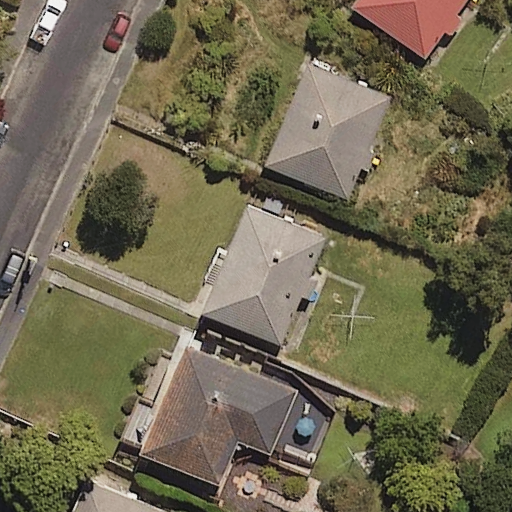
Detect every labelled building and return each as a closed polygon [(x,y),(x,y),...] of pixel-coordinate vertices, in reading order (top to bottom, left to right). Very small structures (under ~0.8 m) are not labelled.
[(357,0),(426,50),(443,28),(451,34),(465,14),(458,8),(463,0),(357,0)] [(347,189),(357,166),(365,169),(374,149),(366,145),(389,90),(307,54),(264,154),(347,189)] [(246,198),(225,246),(218,243),(194,300),(280,337),(301,289),(315,295),(322,279),(308,273),(325,233),(246,198)] [(272,450),(300,388),(266,374),(270,366),(188,330),(156,401),(142,395),(123,437),(218,478),(237,435),(272,450)] [(167,511),(168,510),(89,472),(69,511),(167,511)]
